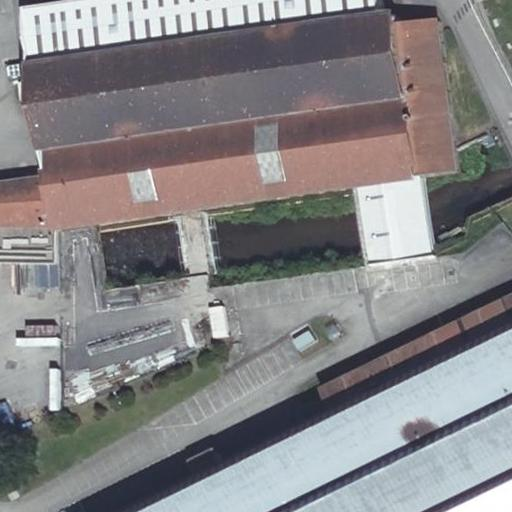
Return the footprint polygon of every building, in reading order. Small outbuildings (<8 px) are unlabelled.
[(416,207),(428,201),(417,180),(428,178),(408,30),(397,32),(392,0),(188,0),(33,22),(54,178),(0,186),(0,227),(38,229),(61,229),(96,224),(182,212),(204,209),(365,187),(401,182),(416,207)] [(462,173),(455,121),(442,26),(408,30),(428,178),(458,174),(462,173)] [(404,213),(416,207),(401,182),(365,187),(370,219),(404,213)] [(435,242),(432,235),(427,203),(416,207),(404,213),(370,219),(368,219),(375,268),(434,259),(432,242),(435,242)] [(182,212),(190,273),(212,270),(204,209),(182,212)] [(0,237),(38,250),(38,229),(0,227),(0,237)] [(203,478),(133,511),(511,511),(511,300),(327,391),(338,412),(225,467),(218,452),(196,463),(203,478)] [(213,308),(217,337),(231,335),(227,306),(213,308)]
